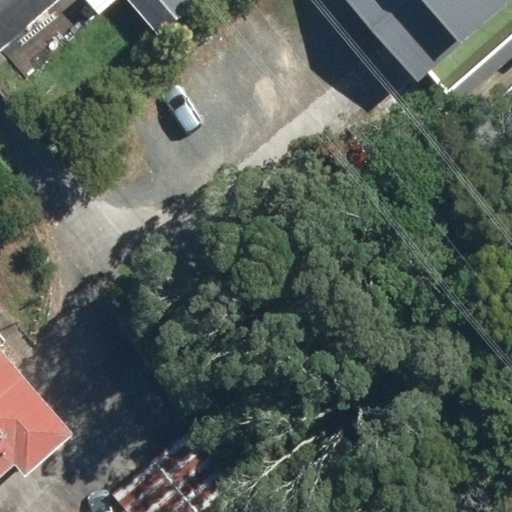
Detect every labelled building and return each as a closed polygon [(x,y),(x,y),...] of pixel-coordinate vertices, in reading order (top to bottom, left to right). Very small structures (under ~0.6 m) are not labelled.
[(0,0),(0,57),(20,79),(75,28),(57,9),(66,0),(0,0)] [(131,0),(169,41),(208,6),(203,0),(131,0)] [(511,0),(370,0),(453,95),(511,42),(511,0)] [(33,468),(80,427),(0,336),(0,470),(20,453),(33,468)] [(116,496),(130,511),(216,511),(263,471),(212,412),(116,496)]
